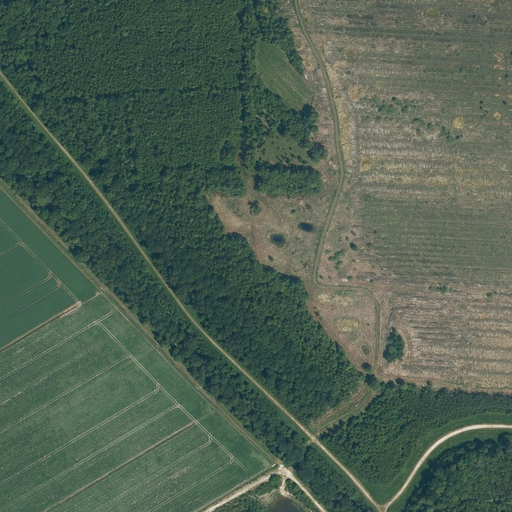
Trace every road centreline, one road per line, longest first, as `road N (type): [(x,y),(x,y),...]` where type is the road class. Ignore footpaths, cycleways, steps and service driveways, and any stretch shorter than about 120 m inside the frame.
road 1 (track): [(382,511),(201,331),(0,72)]
road 2 (track): [(312,437),(365,399),(378,310),(359,287),(314,281),(342,175),(326,76),(295,0)]
road 3 (track): [(511,428),(453,434),(381,510)]
